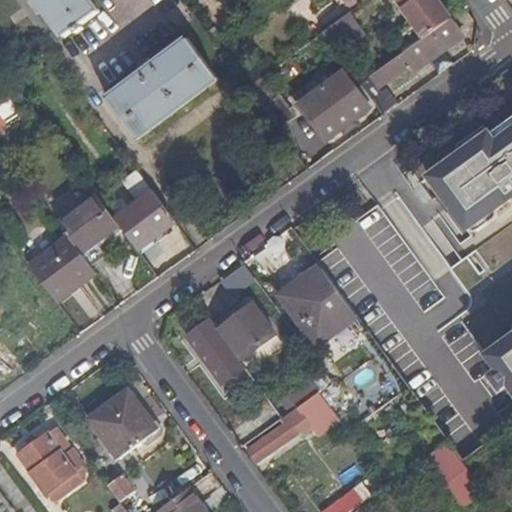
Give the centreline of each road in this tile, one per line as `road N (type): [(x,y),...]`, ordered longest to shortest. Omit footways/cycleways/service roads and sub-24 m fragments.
road 1 (residential): [(127,327),(511,45)]
road 2 (residential): [(127,327),(265,511)]
road 3 (residential): [(0,416),(127,327)]
